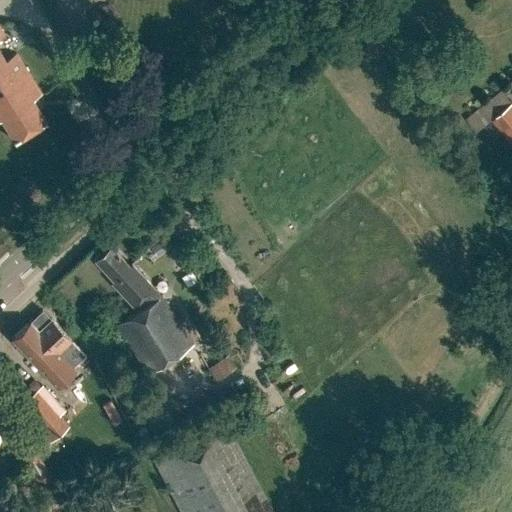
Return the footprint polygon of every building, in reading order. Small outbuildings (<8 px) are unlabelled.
[(0,28),(0,121),(3,119),(16,141),(46,122),(34,102),(42,97),(0,28)] [(511,102),(492,119),(511,143),(511,102)] [(144,305),(116,325),(148,373),(193,344),(163,295),(131,261),(130,262),(111,243),(109,245),(105,245),(98,251),(97,256),(95,259),(113,278),(111,280),(132,305),(139,298),(144,305)] [(71,365),(84,353),(50,317),(39,328),(30,319),(12,336),(58,385),(75,369),(71,365)] [(65,408),(43,384),(20,405),(50,439),(68,423),(59,413),(65,408)] [(151,456),(181,511),(271,511),(220,418),(151,456)] [(19,451),(37,484),(51,476),(33,443),(19,451)]
